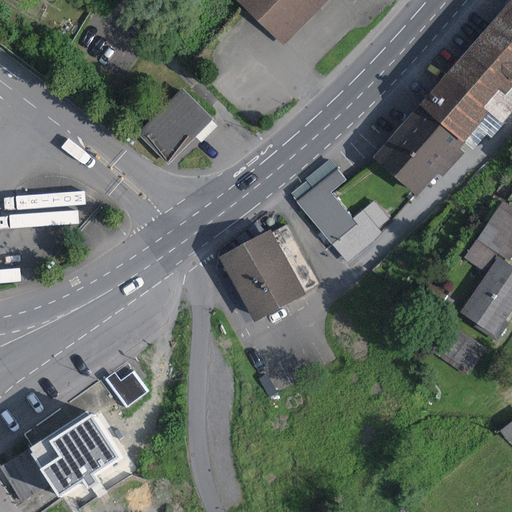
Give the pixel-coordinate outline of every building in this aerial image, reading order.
[(252,0),(292,39),(330,0),(252,0)] [(511,10),(386,157),(426,193),(449,168),(453,172),(471,152),(467,148),(503,108),(511,115),(511,10)] [(167,163),(212,119),(183,90),(138,134),(167,163)] [(338,156),(313,175),(322,187),(347,167),(338,156)] [(322,187),(306,199),(340,242),(364,223),(339,191),(355,178),(347,167),(322,187)] [(511,210),(508,208),(475,256),(494,268),(506,250),(511,254),(511,210)] [(297,224),(235,257),(266,316),(328,283),(297,224)] [(472,309),(489,321),(486,325),(504,338),(511,325),(511,320),(510,319),(511,315),(511,260),(508,258),(472,309)] [(460,300),(432,281),(421,297),(449,316),(460,300)] [(134,406),(157,388),(141,368),(129,377),(123,369),(112,378),(134,406)] [(102,406),(40,447),(61,479),(70,494),(133,453),(102,406)] [(40,447),(8,467),(30,500),(61,479),(40,447)]
